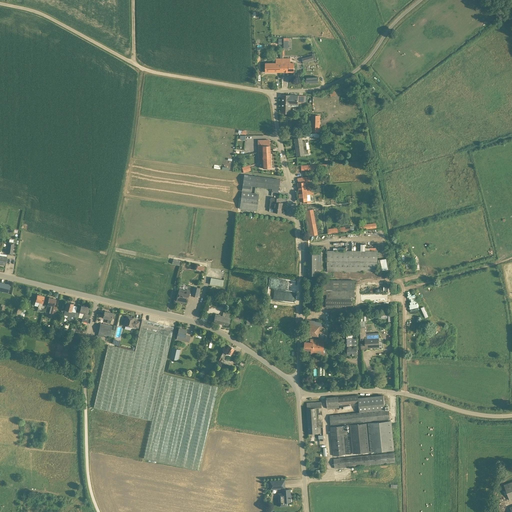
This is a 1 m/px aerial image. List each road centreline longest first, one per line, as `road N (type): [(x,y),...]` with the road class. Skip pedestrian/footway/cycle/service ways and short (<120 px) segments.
road 1 (unclassified): [(297,378),(302,235),(272,91)]
road 2 (track): [(142,68),(98,298)]
road 3 (unclassified): [(297,378),(224,333),(98,298)]
road 4 (unclassified): [(511,415),(381,391),(297,396)]
road 5 (unclassified): [(272,91),(345,78),(420,0)]
road 6 (track): [(357,302),(357,283),(400,282),(405,394)]
road 7 (unclassified): [(272,91),(133,63)]
